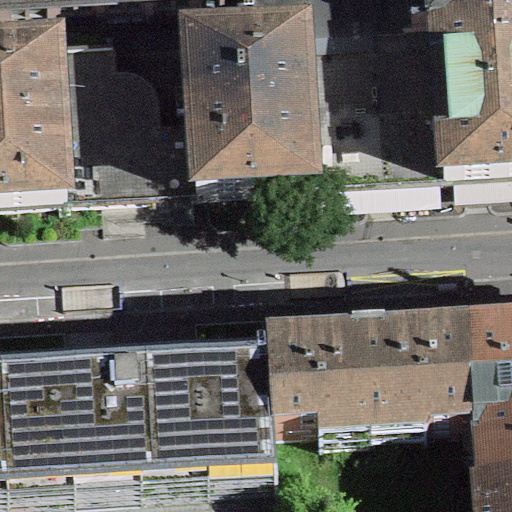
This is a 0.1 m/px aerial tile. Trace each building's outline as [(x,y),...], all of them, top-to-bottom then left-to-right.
[(193,14),(202,13),(202,11),(212,10),(214,47),(214,50),(305,45),(511,29),(511,0),(0,0),(0,22),(47,20),(47,22),(56,22),(55,19),(96,17),(96,19),(105,19),(105,16),(145,14),(145,17),(153,16),(153,14),(193,11),(193,14)] [(511,29),(305,45),(314,196),(317,196),(318,197),(511,184),(511,29)] [(114,57),(186,52),(198,51),(196,32),(112,38),(114,57)] [(188,81),(192,135),(196,204),(200,204),(200,203),(228,201),(270,198),(311,196),(311,197),(314,196),(305,45),(214,50),(198,51),(186,52),(188,81)] [(114,84),(112,57),(58,60),(67,212),(102,210),(130,208),(174,205),(192,204),(196,204),(192,135),(157,137),(156,112),(155,108),(149,95),(140,87),(138,86),(122,83),(114,84)] [(64,212),(67,212),(58,60),(0,63),(0,215),(64,212)] [(488,493),(511,491),(511,333),(488,335),(469,336),(475,436),(462,437),(462,440),(464,460),(470,460),(473,460),(476,492),(476,494),(488,493)] [(429,442),(462,440),(462,437),(475,436),(469,336),(384,342),(384,339),(368,340),(353,341),(353,344),(268,349),(268,362),(269,362),(274,442),(386,435),(422,433),(423,448),(426,448),(429,442)] [(0,378),(0,491),(72,486),(74,502),(142,498),(141,482),(206,478),(207,494),(277,489),(274,442),(269,362),(268,362),(266,362),(67,374),(0,378)] [(511,511),(511,491),(488,493),(489,511),(511,511)]
